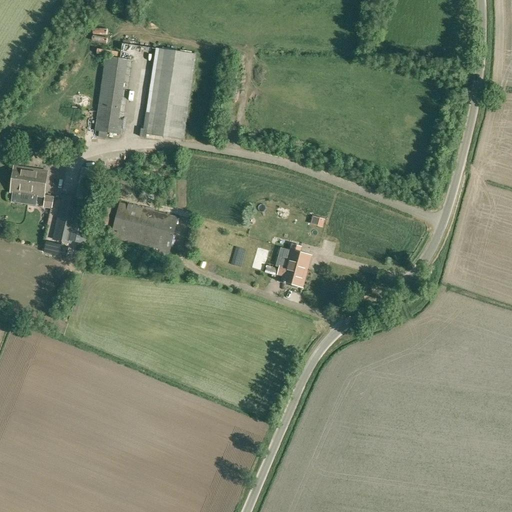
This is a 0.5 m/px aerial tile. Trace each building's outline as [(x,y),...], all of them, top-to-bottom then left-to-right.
[(195,55),(157,49),(145,129),(141,129),(140,137),(144,137),(145,134),(182,140),(195,55)] [(105,56),(95,131),(98,132),(98,137),(107,138),(107,133),(121,135),(123,120),(119,119),(128,59),(120,58),(105,56)] [(10,193),(44,197),(48,171),(14,166),(10,193)] [(57,224),(54,238),(71,242),(72,240),(85,243),(95,201),(101,171),(82,167),(75,197),(62,195),(61,198),(56,224),(57,224)] [(103,178),(94,223),(103,225),(108,226),(114,196),(115,192),(114,192),(117,179),(118,176),(104,172),(103,178)] [(132,197),(135,183),(117,179),(114,192),(115,192),(132,197)] [(46,207),(56,208),(57,202),(47,200),(46,207)] [(114,226),(111,234),(115,235),(114,238),(121,240),(164,251),(163,253),(169,254),(169,251),(170,251),(179,217),(120,202),(114,226)] [(280,265),(278,274),(283,276),(281,282),(283,283),(283,284),(285,284),(286,282),(291,284),(291,285),(291,286),(296,288),(297,287),(298,286),(299,286),(302,287),(304,279),(306,273),(310,256),(299,253),(300,249),(301,248),(292,245),(292,246),(291,251),(286,267),(280,265)] [(265,250),(259,271),(270,274),(276,253),(265,250)] [(301,303),(303,294),(294,292),(292,302),(301,303)]
